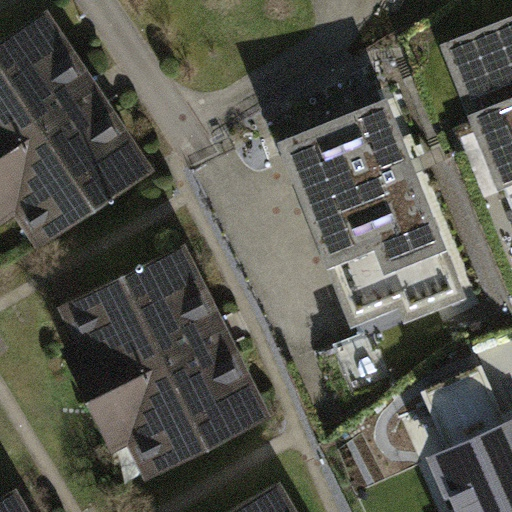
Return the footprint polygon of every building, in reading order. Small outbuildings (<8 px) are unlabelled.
[(43,19),(0,47),(0,174),(43,238),(144,170),(43,19)] [(511,28),(454,51),(506,183),(511,180),(511,28)] [(462,296),(387,114),(287,155),(346,298),(395,278),(411,316),(462,296)] [(182,251),(70,307),(152,471),(264,415),(182,251)] [(448,457),(431,464),(452,511),(511,511),(511,429),(505,433),(479,373),(422,397),(448,457)] [(288,511),(275,489),(236,511),(288,511)] [(20,511),(12,497),(0,503),(0,511),(20,511)]
